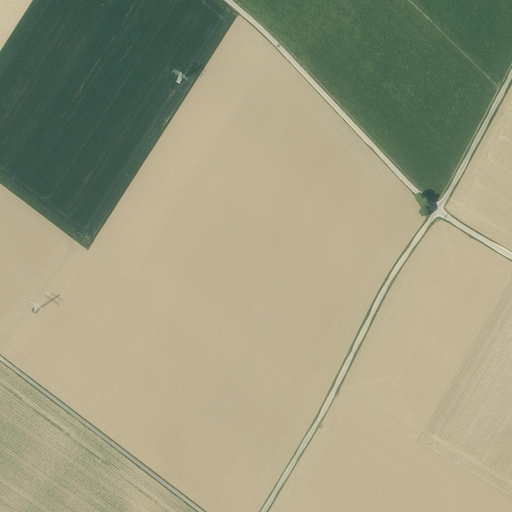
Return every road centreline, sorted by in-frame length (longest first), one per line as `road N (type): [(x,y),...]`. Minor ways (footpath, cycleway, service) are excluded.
road 1 (unclassified): [(265,511),(436,210)]
road 2 (unclassified): [(227,0),(436,210)]
road 3 (unclassified): [(0,358),(200,511)]
road 4 (unclassified): [(436,210),(511,73)]
